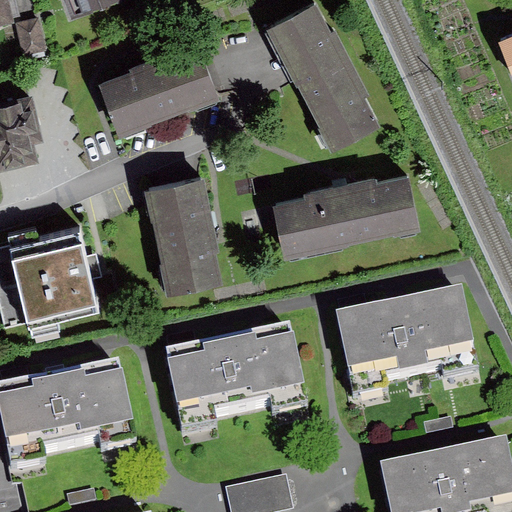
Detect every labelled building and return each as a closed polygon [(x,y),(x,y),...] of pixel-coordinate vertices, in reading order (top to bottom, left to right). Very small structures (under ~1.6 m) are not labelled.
[(0,0),(0,17),(21,13),(18,0),(0,0)] [(68,0),(72,9),(96,0),(68,0)] [(331,21),(319,0),(301,0),(268,17),(333,139),(380,115),(365,86),(370,83),(336,18),(331,21)] [(39,15),(16,20),(24,53),(46,48),(39,15)] [(511,25),(501,30),(511,55),(511,25)] [(130,61),(100,73),(120,126),(221,89),(200,32),(129,58),(130,61)] [(34,83),(0,90),(0,160),(39,152),(35,134),(45,132),(34,83)] [(421,220),(410,166),(377,173),(376,168),(336,176),(303,183),(304,188),(272,195),(284,249),(421,220)] [(220,242),(205,168),(148,179),(170,284),(223,273),(216,243),(220,242)] [(99,294),(82,219),(12,235),(15,242),(32,322),(33,325),(61,319),(58,304),(99,294)] [(32,322),(15,242),(0,244),(0,304),(5,328),(32,322)] [(477,375),(473,358),(472,351),(463,307),(461,296),(427,303),(372,314),(340,320),(342,331),(351,375),(352,382),(356,399),(387,393),(383,376),(442,364),(446,381),(477,375)] [(307,413),(303,396),(302,389),(293,345),(291,334),(257,341),(202,352),(170,358),(172,369),(181,413),(182,420),(186,437),(217,431),(214,414),(272,402),(276,419),(307,413)] [(119,449),(116,432),(115,425),(106,381),(104,370),(70,377),(15,388),(0,390),(0,473),(30,467),(26,450),(85,438),(89,455),(119,449)] [(450,416),(424,421),(426,433),(453,427),(450,416)] [(511,511),(511,492),(505,457),(503,446),(469,453),(414,464),(382,470),(384,482),(390,511),(511,511)] [(277,511),(294,508),(286,474),(227,487),(232,511),(277,511)] [(95,488),(67,493),(70,504),(97,499),(95,488)]
